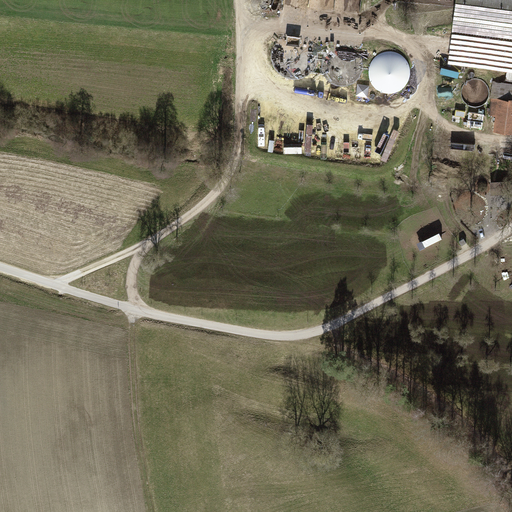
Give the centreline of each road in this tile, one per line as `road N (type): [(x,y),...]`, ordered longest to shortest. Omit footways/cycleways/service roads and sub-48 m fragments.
road 1 (track): [(242,0),(240,135),(226,186),(142,246),(131,276),(135,413),(152,511)]
road 2 (unclassified): [(0,267),(135,309),(281,337),(332,326),(511,230)]
road 3 (track): [(242,19),(357,25),(413,40),(427,88),(393,115),(241,116)]
road 4 (track): [(511,473),(478,439),(361,358),(332,326)]
